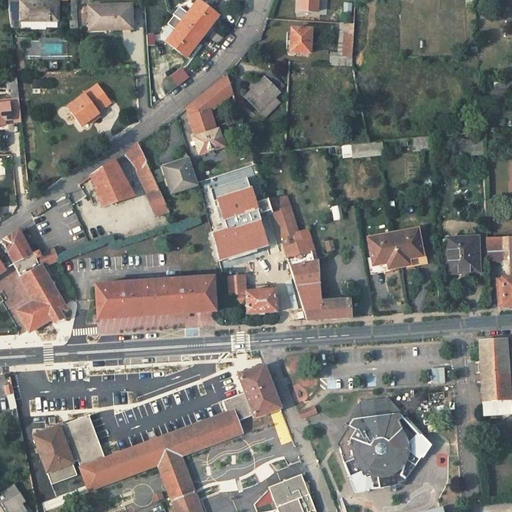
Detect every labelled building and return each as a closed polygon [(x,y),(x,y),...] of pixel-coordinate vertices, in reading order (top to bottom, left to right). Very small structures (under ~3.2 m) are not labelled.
[(317,0),(298,0),(298,10),(317,11),(317,0)] [(58,1),(20,1),(20,21),(31,21),(47,21),(58,21),(58,1)] [(216,14),(198,1),(166,42),(184,56),(193,44),(195,45),(209,28),(206,26),(216,14)] [(351,13),(352,3),(344,2),(343,13),(351,13)] [(130,6),(89,7),(90,27),(112,26),(112,29),(131,28),(130,6)] [(216,14),(206,26),(209,28),(211,30),(220,18),(216,14)] [(354,23),(345,23),(343,53),(342,57),(352,58),(354,23)] [(310,29),(291,28),(289,52),(309,53),(310,29)] [(154,46),(153,35),(144,36),(145,46),(154,46)] [(33,44),(24,44),(24,50),(31,49),(31,56),(33,56),(33,44)] [(193,44),(184,56),(188,59),(197,47),(195,45),(193,44)] [(342,57),(331,56),(330,64),(352,65),(352,61),(352,58),(342,57)] [(176,88),(188,78),(180,68),(168,78),(176,88)] [(269,72),(244,97),(259,112),(273,98),(284,87),(269,72)] [(227,75),(202,95),(209,103),(215,99),(219,104),(233,93),(227,75)] [(16,76),(5,77),(6,87),(6,88),(12,87),(17,87),(16,76)] [(39,80),(29,81),(30,89),(39,88),(39,80)] [(97,85),(67,107),(81,126),(92,118),(94,120),(100,115),(98,112),(95,109),(108,99),(97,85)] [(202,95),(195,101),(197,106),(201,104),(205,111),(209,110),(210,112),(219,104),(215,99),(209,103),(202,95)] [(273,98),(259,112),(264,117),(278,103),(273,98)] [(3,104),(0,104),(0,125),(5,125),(4,120),(10,120),(11,122),(21,121),(19,99),(13,100),(3,101),(3,104)] [(110,102),(108,99),(95,109),(98,112),(110,102)] [(195,101),(185,108),(188,116),(195,137),(193,138),(198,156),(224,147),(218,129),(216,130),(210,112),(209,110),(205,111),(201,104),(197,106),(195,101)] [(431,137),(415,138),(416,149),(432,148),(431,137)] [(482,138),(459,141),(460,157),(483,155),(482,138)] [(375,142),(352,145),(353,154),(353,157),(377,154),(375,142)] [(150,171),(137,143),(134,146),(128,153),(126,155),(125,155),(136,169),(139,176),(150,171)] [(352,145),(336,146),(337,156),(353,154),(352,145)] [(189,158),(162,167),(171,193),(197,185),(189,158)] [(113,160),(91,176),(102,206),(134,196),(113,160)] [(0,181),(10,182),(11,168),(0,167),(0,181)] [(150,171),(139,176),(142,183),(143,183),(153,178),(150,171)] [(247,177),(211,189),(215,200),(218,199),(227,229),(211,235),(219,260),(269,244),(247,177)] [(153,178),(143,183),(148,195),(159,190),(153,178)] [(79,187),(70,194),(75,201),(84,195),(79,187)] [(148,195),(146,196),(153,211),(155,210),(157,216),(162,214),(168,212),(159,190),(148,195)] [(280,238),(283,247),(295,244),(292,234),(297,233),(285,196),(267,198),(280,238)] [(343,218),(340,205),(332,207),(334,220),(343,218)] [(417,229),(368,238),(374,269),(384,267),(385,272),(389,271),(389,269),(409,265),(410,268),(414,267),(413,262),(423,260),(417,229)] [(1,243),(0,243),(0,261),(5,270),(13,264),(20,276),(19,277),(33,301),(22,307),(34,329),(52,319),(52,318),(60,313),(60,314),(62,313),(64,305),(42,267),(45,265),(41,254),(40,255),(38,251),(31,255),(18,230),(0,242),(1,243)] [(297,233),(292,234),(295,244),(296,243),(302,241),(304,248),(306,251),(313,249),(307,230),(297,233)] [(511,236),(487,238),(488,261),(510,260),(511,277),(496,278),(497,308),(511,306),(511,236)] [(334,245),(330,237),(325,239),(328,247),(334,245)] [(477,238),(447,239),(448,268),(459,268),(459,272),(478,271),(477,238)] [(295,244),(283,247),(290,267),(295,285),(318,282),(317,261),(313,249),(306,251),(304,248),(296,243),(295,244)] [(54,249),(41,254),(45,265),(58,260),(54,249)] [(235,270),(227,271),(228,287),(244,286),(244,275),(236,276),(235,270)] [(102,289),(95,290),(97,314),(113,313),(113,318),(126,317),(139,316),(139,312),(155,311),(172,310),(172,314),(186,313),(198,313),(197,308),(214,307),(212,282),(205,282),(205,278),(160,281),(161,285),(153,286),(146,286),(146,282),(102,285),(102,289)] [(318,282),(295,285),(306,320),(330,319),(350,317),(349,299),(322,301),(322,298),(319,298),(318,282)] [(244,286),(228,287),(229,295),(233,295),(245,294),(245,292),(244,286)] [(245,294),(233,295),(234,304),(245,303),(246,314),(276,312),(275,290),(245,292),(245,294)] [(22,307),(16,311),(29,333),(34,329),(22,307)] [(60,314),(60,313),(52,318),(52,319),(55,324),(63,319),(60,314)] [(511,413),(507,357),(506,340),(492,340),(479,341),(483,415),(491,415),(495,414),(511,413)] [(180,456),(242,432),(238,422),(253,415),(269,409),(270,412),(280,408),(263,365),(254,369),(255,372),(239,378),(245,393),(222,401),(227,413),(157,439),(151,441),(105,459),(88,415),(33,436),(51,485),(76,475),(72,463),(77,461),(89,490),(158,464),(158,465),(180,456)] [(239,378),(255,372),(254,369),(238,375),(239,378)] [(317,377),(301,379),(302,386),(317,384),(317,377)] [(11,385),(5,386),(10,409),(16,407),(11,385)] [(403,415),(388,399),(377,400),(360,402),(345,424),(348,426),(352,419),(398,413),(401,417),(403,415)] [(302,419),(316,413),(314,407),(299,413),(302,419)] [(254,418),(270,412),(269,409),(253,415),(254,418)] [(428,446),(401,417),(398,413),(352,419),(348,426),(355,430),(349,439),(348,439),(342,436),(337,444),(355,491),(396,485),(395,480),(400,479),(402,476),(405,479),(428,446)] [(349,439),(355,430),(348,426),(342,436),(348,439),(349,439)] [(190,483),(180,456),(158,465),(168,492),(190,483)] [(19,471),(14,475),(18,481),(23,477),(19,471)] [(319,511),(313,498),(303,473),(270,486),(279,508),(280,511),(319,511)] [(402,484),(405,479),(402,476),(400,479),(395,480),(396,485),(402,484)] [(0,504),(2,504),(7,511),(26,511),(28,511),(23,503),(26,501),(14,483),(0,492),(0,504)] [(197,500),(190,483),(168,492),(174,506),(175,508),(197,500)] [(154,502),(163,498),(162,494),(152,497),(154,502)] [(201,511),(197,500),(175,508),(176,511),(201,511)] [(441,511),(439,503),(409,511),(441,511)]
